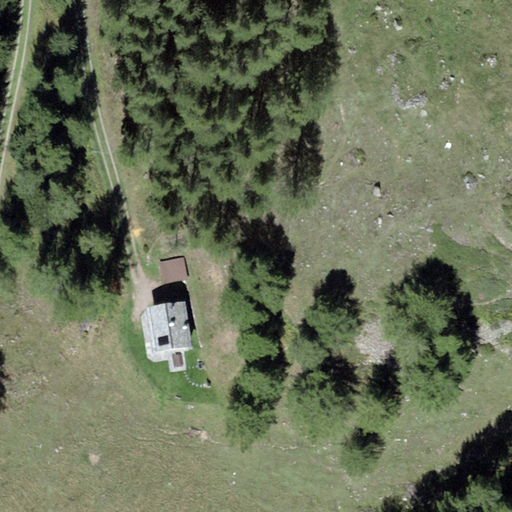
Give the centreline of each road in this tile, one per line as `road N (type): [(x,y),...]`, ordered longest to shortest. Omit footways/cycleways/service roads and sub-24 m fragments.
road 1 (track): [(79,0),(142,296)]
road 2 (track): [(0,178),(24,81),(28,0)]
